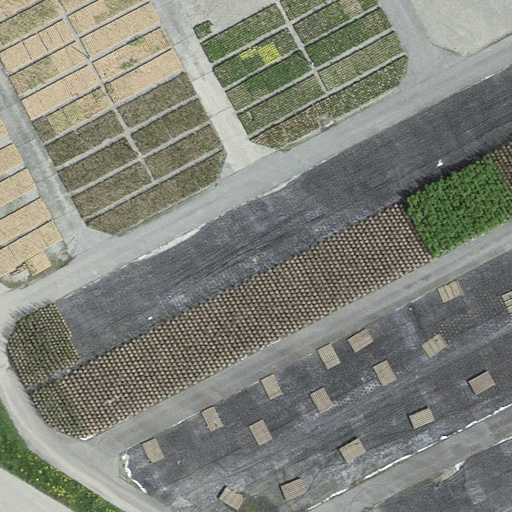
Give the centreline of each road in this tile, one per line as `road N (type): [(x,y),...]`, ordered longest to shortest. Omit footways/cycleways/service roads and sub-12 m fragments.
road 1 (track): [(0,314),(511,52)]
road 2 (track): [(128,511),(57,468),(0,375)]
